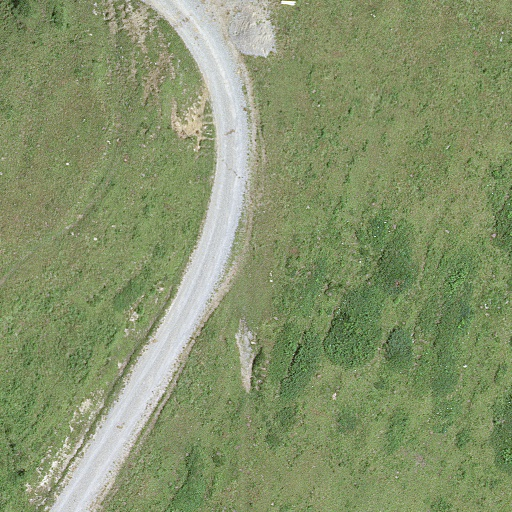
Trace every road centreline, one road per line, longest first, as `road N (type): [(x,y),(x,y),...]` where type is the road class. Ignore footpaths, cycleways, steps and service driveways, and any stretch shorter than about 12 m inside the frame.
road 1 (track): [(78,511),(188,328),(221,237)]
road 2 (track): [(228,69),(221,237)]
